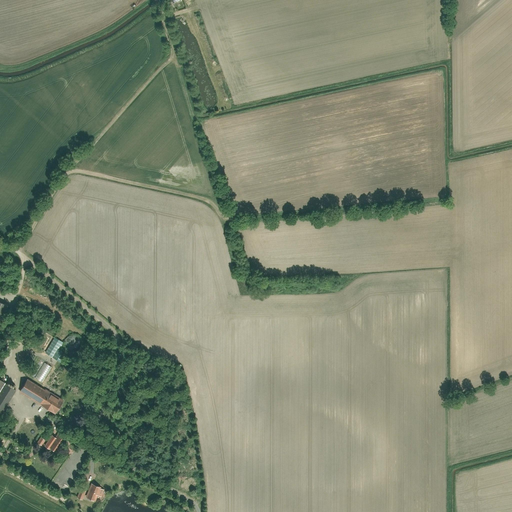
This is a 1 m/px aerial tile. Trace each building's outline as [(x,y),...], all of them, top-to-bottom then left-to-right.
[(50,346),(28,383),(26,381),(19,393),(53,413),(60,401),(42,391),(64,354),(50,346)] [(3,382),(0,386),(0,412),(14,389),(3,382)] [(53,431),(42,448),(52,455),(63,438),(53,431)] [(90,482),(84,498),(95,503),(101,487),(90,482)] [(77,489),(74,497),(80,500),(84,492),(77,489)]
